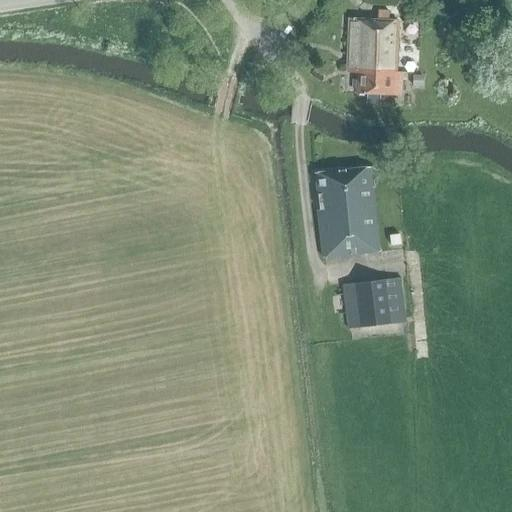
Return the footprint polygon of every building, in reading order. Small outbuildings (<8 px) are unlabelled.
[(473,22),(487,20),(485,12),(472,14),(473,22)] [(400,73),(394,73),(396,22),(348,20),(346,72),(356,73),(355,93),(399,95),(400,73)] [(376,171),(372,170),(372,168),(316,174),(319,210),(317,210),(322,258),(379,252),(372,188),(374,188),(373,180),(376,177),(376,171)] [(388,236),(389,246),(399,245),(398,235),(388,236)] [(342,286),(348,330),(373,327),(375,337),(389,335),(390,325),(406,323),(401,279),(385,280),(342,286)]
